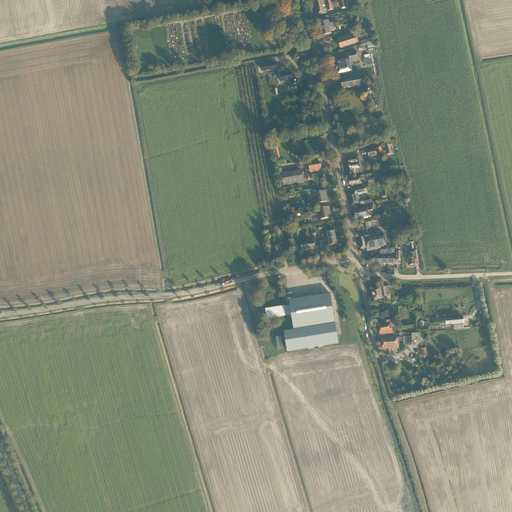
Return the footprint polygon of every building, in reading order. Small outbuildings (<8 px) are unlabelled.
[(326,13),(323,0),(317,0),(315,1),(318,15),(326,13)] [(339,0),(342,8),(347,7),(346,2),(347,1),(346,0),(339,0)] [(327,27),(319,29),(320,31),(322,36),(331,34),(330,32),(334,31),(334,27),(328,28),(327,27)] [(355,43),(352,34),(337,39),(340,48),(355,43)] [(359,60),(357,52),(347,54),(348,59),(335,62),(338,75),(351,72),(349,63),(359,60)] [(277,69),(275,62),(261,65),(263,72),(277,69)] [(293,80),(291,73),(279,76),(281,83),(290,81),(290,83),(291,87),(288,87),(289,92),(291,91),(292,95),(301,93),(299,81),(292,82),(292,81),(293,80)] [(361,86),(360,79),(341,82),(342,89),(361,86)] [(393,154),(391,145),(385,146),(387,155),(393,154)] [(377,155),(376,148),(367,150),(369,157),(377,155)] [(359,168),(357,156),(346,158),(347,164),(346,165),(348,177),(356,175),(354,169),(359,168)] [(320,163),(308,165),(310,175),(310,176),(318,174),(319,180),(328,178),(325,167),(321,168),(320,163)] [(304,182),(302,169),(282,173),(284,186),(304,182)] [(362,184),(360,177),(354,179),(349,180),(350,185),(355,184),(355,185),(362,184)] [(360,203),(361,204),(371,202),(371,198),(363,200),(363,201),(359,201),(358,195),(367,193),(367,192),(366,187),(354,190),(355,194),(349,195),(351,205),(360,203)] [(327,196),(318,198),(318,201),(315,202),(315,205),(328,202),(327,196)] [(374,203),(369,204),(364,205),(364,207),(363,207),(359,208),(360,209),(352,211),(354,219),(363,217),(363,218),(372,216),(371,210),(373,210),(374,203)] [(330,212),(321,214),(322,217),(318,218),(318,220),(332,218),(330,212)] [(279,225),(279,223),(273,224),(274,227),(273,227),(276,248),(286,246),(283,225),(279,225)] [(328,239),(336,238),(334,231),(327,233),(328,238),(323,239),(324,241),(328,241),(328,239)] [(378,235),(377,233),(369,235),(369,237),(364,238),(364,236),(358,237),(361,249),(366,248),(367,251),(380,249),(380,247),(386,246),(384,234),(378,235)] [(307,242),(309,250),(315,249),(313,241),(309,242),(308,237),(306,238),(306,243),(307,242)] [(328,239),(328,241),(329,244),(324,245),(325,247),(330,246),(329,245),(337,244),(336,238),(328,239)] [(307,242),(306,243),(302,243),(301,239),(299,239),(300,244),(301,244),(303,251),(309,250),(307,242)] [(418,260),(417,251),(407,252),(409,265),(415,265),(414,261),(418,260)] [(391,293),(389,285),(371,289),(373,299),(382,298),(383,297),(383,300),(388,299),(394,298),(393,295),(393,292),(391,293)] [(277,307),(266,308),(267,319),(291,315),(294,330),(285,331),(288,352),(338,343),(330,294),(289,300),(290,304),(284,305),(284,306),(277,307)] [(453,325),(454,330),(464,329),(463,324),(464,324),(463,317),(445,319),(446,326),(447,326),(453,325)] [(394,322),(393,318),(385,319),(386,323),(380,325),(380,327),(378,327),(380,335),(393,333),(391,323),(394,322)] [(402,345),(404,345),(412,345),(412,341),(421,340),(421,339),(420,333),(411,334),(381,337),(382,349),(388,348),(389,349),(392,349),(392,350),(399,349),(398,340),(401,340),(402,345)]
